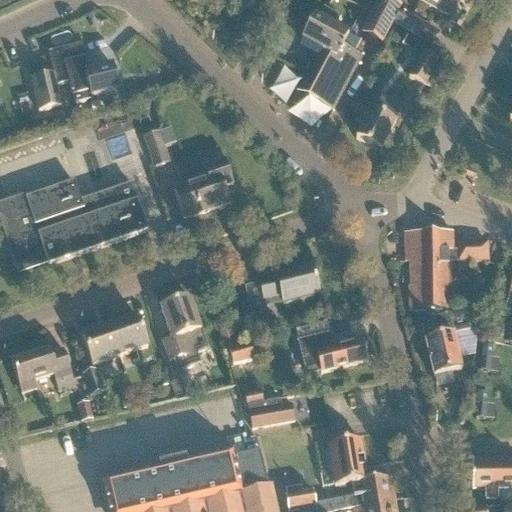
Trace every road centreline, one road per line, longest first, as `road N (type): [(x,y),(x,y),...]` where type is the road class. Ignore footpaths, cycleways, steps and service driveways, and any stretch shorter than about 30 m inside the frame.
road 1 (residential): [(0,326),(353,209)]
road 2 (residential): [(353,209),(398,354),(432,511)]
road 3 (tertiary): [(353,209),(136,0)]
road 4 (residential): [(418,210),(424,176),(511,13)]
